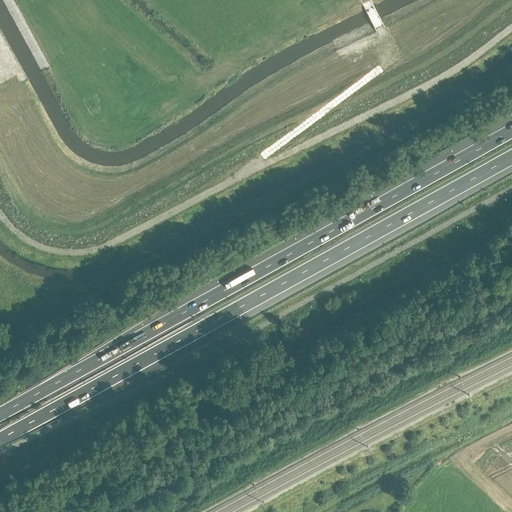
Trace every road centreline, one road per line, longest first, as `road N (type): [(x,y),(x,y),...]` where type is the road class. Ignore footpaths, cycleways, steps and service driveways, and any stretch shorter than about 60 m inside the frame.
road 1 (motorway): [(511,131),(0,414)]
road 2 (motorway): [(0,439),(511,157)]
road 3 (track): [(511,410),(317,511)]
